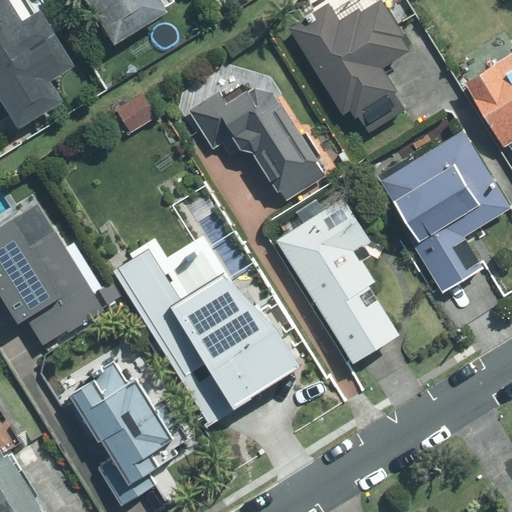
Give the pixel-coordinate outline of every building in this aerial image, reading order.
[(12,0),(0,0),(0,90),(25,132),(71,104),(61,87),(80,75),(35,0),(19,10),(12,0)] [(158,0),(78,0),(107,48),(166,12),(158,0)] [(245,0),(217,0),(226,13),(245,0)] [(417,59),(383,0),(378,0),(328,28),(318,10),(289,26),(352,137),(405,108),(387,76),(417,59)] [(511,49),(461,81),(504,152),(511,146),(511,49)] [(229,84),(197,103),(219,139),(242,126),(281,192),(318,171),(274,97),(229,84)] [(141,95),(111,113),(124,135),(154,116),(141,95)] [(460,129),(370,184),(440,299),(485,272),(465,240),(511,212),(460,129)] [(42,199),(0,220),(0,317),(5,329),(25,318),(39,345),(101,313),(42,199)] [(364,245),(337,201),(270,240),(348,371),(399,342),(347,255),(364,245)] [(149,238),(116,257),(209,411),(302,355),(282,322),(227,269),(207,243),(166,267),(149,238)] [(175,446),(135,382),(102,402),(88,381),(63,396),(130,503),(169,478),(156,457),(175,446)] [(0,511),(35,511),(0,455),(0,511)]
